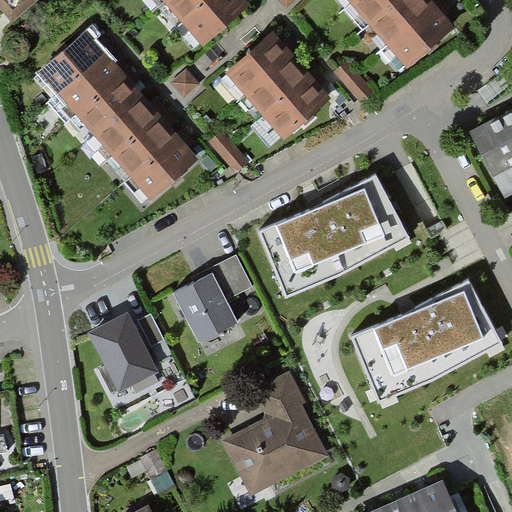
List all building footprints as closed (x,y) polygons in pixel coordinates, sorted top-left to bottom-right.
[(2,0),(13,12),(28,0),(2,0)] [(165,0),(210,50),(255,10),(245,0),(165,0)] [(340,0),(402,70),(447,30),(436,18),(421,0),(420,0),(340,0)] [(145,203),(194,162),(182,148),(164,127),(148,108),(129,85),(113,66),(96,46),(86,34),(37,75),(145,203)] [(286,145),(331,105),(315,87),(296,67),(280,48),(269,36),(224,75),(286,145)] [(506,201),(511,197),(511,116),(471,138),(506,201)] [(313,206),(259,228),(286,294),(338,273),(409,235),(375,173),(324,201),(313,206)] [(203,278),(171,295),(198,344),(237,323),(225,300),(250,286),(232,253),(202,269),(206,276),(203,278)] [(406,313),(352,335),(379,401),(431,380),(502,342),(468,280),(417,308),(406,313)] [(148,316),(135,323),(149,350),(162,342),(148,316)] [(112,395),(154,374),(131,330),(124,317),(82,339),(112,395)] [(247,494),(333,452),(294,373),(252,393),(264,418),(252,424),(220,440),(247,494)] [(9,395),(0,395),(0,455),(16,453),(9,395)] [(457,511),(443,481),(424,490),(403,500),(378,511),(457,511)] [(156,511),(152,503),(134,511),(156,511)]
